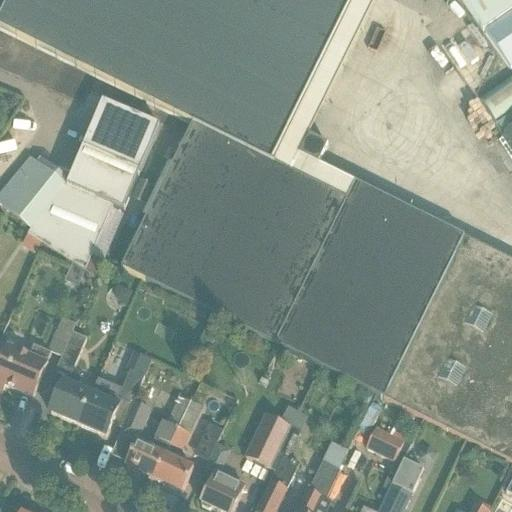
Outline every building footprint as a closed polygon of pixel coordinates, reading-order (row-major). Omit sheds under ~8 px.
[(511,264),(355,186),(346,204),(309,185),(327,149),(289,130),(355,0),(9,0),(0,19),(0,32),(193,127),(121,272),(511,466),(511,264)] [(511,0),(460,0),(484,33),(511,12),(511,0)] [(511,13),(484,33),(483,33),(511,74),(511,73),(511,13)] [(511,74),(478,99),(496,124),(511,112),(511,74)] [(138,175),(157,128),(102,105),(82,152),(109,163),(138,175)] [(511,127),(502,134),(511,147),(511,127)] [(85,274),(112,209),(122,213),(138,175),(109,163),(93,201),(66,190),(30,161),(0,197),(0,207),(31,233),(28,238),(85,274)] [(139,184),(131,202),(144,207),(152,189),(139,184)] [(50,416),(78,428),(90,398),(77,392),(81,383),(77,373),(74,371),(87,342),(72,336),(55,374),(66,379),(50,416)] [(0,387),(33,401),(48,367),(47,366),(51,356),(33,348),(29,359),(0,346),(0,387)] [(137,357),(130,374),(144,380),(151,363),(137,357)] [(133,405),(144,380),(130,374),(119,398),(95,388),(90,398),(78,428),(106,440),(114,421),(121,403),(132,407),(133,405)] [(133,444),(147,411),(133,405),(132,407),(119,438),(133,444)] [(181,453),(200,413),(188,408),(177,432),(170,448),(181,453)] [(270,473),(290,430),(264,418),(244,461),(270,473)] [(125,469),(153,483),(165,459),(170,448),(177,432),(166,426),(159,442),(155,440),(149,451),(136,445),(125,469)] [(218,442),(222,435),(208,428),(205,436),(218,442)] [(365,451),(394,465),(404,446),(375,432),(365,451)] [(165,459),(153,483),(182,496),(193,472),(165,459)] [(256,511),(276,511),(299,467),(283,459),(256,511)] [(380,511),(404,511),(423,473),(403,464),(395,480),(389,492),(380,511)] [(326,511),(330,505),(325,503),(339,474),(322,465),(298,511),(326,511)] [(202,509),(206,511),(210,511),(211,511),(211,510),(214,511),(234,511),(240,499),(239,499),(243,489),(215,475),(210,485),(209,485),(200,505),(202,506),(201,507),(202,509)] [(383,489),(389,492),(395,480),(389,477),(383,489)] [(489,511),(491,510),(478,503),(476,508),(475,507),(472,511),(489,511)]
